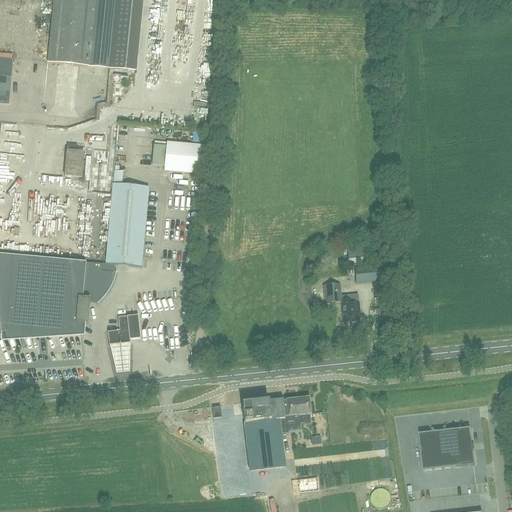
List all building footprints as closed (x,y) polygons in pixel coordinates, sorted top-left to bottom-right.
[(109,67),(114,0),(53,0),(48,62),(109,67)] [(114,0),(109,67),(135,70),(142,0),(114,0)] [(0,103),(9,104),(9,99),(12,60),(13,59),(0,58),(0,103)] [(164,172),(202,175),(205,146),(166,143),(166,147),(154,146),(152,166),(164,167),(164,172)] [(81,179),(84,153),(66,152),(64,178),(81,179)] [(112,185),(105,265),(115,266),(141,268),(142,258),(148,188),(122,186),(123,172),(114,171),(112,185)] [(367,242),(346,244),(347,255),(355,254),(355,259),(369,258),(367,242)] [(105,266),(0,256),(0,334),(4,334),(4,339),(38,337),(37,336),(47,335),(47,336),(80,334),(81,324),(83,324),(87,325),(89,303),(97,303),(96,304),(97,305),(99,303),(103,300),(106,295),(109,291),(112,286),(114,281),(116,276),(116,272),(115,272),(115,273),(114,273),(115,266),(105,265),(105,266)] [(394,266),(354,269),(355,285),(377,283),(388,282),(387,275),(394,275),(394,266)] [(358,316),(360,315),(358,295),(341,297),(340,285),(324,287),(326,305),(342,303),(343,317),(345,316),(346,324),(358,323),(358,316)] [(140,341),(139,328),(138,316),(118,318),(119,332),(107,333),(109,345),(129,343),(130,343),(130,341),(140,339),(140,341),(140,342),(141,342),(141,341),(140,341)] [(129,343),(109,345),(116,375),(129,374),(129,343)] [(294,408),(288,409),(290,423),(294,422),(294,418),(314,415),(313,406),(309,407),(308,399),(293,401),(294,408)] [(268,402),(242,405),(243,414),(250,472),(253,472),(281,468),(284,468),(283,459),(282,451),(280,434),(287,434),(286,431),(285,420),(285,419),(286,423),(290,423),(288,409),(294,408),(293,401),(285,401),(285,402),(283,402),(283,401),(268,402)] [(213,420),(221,419),(220,408),(212,409),(213,420)] [(470,429),(419,435),(423,471),(462,467),(474,466),(470,429)] [(331,448),(328,456),(338,461),(342,453),(331,448)] [(317,478),(300,480),(301,495),(319,493),(317,478)]
